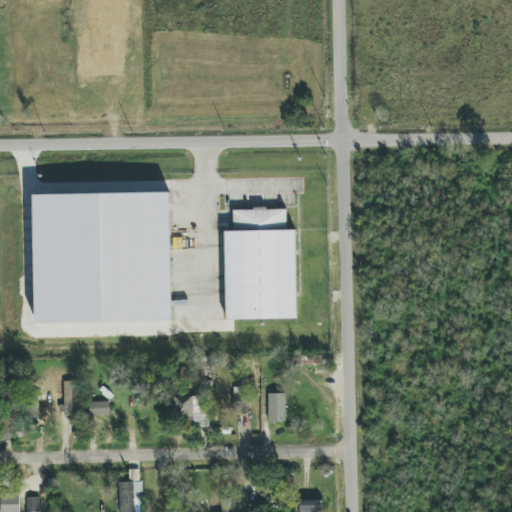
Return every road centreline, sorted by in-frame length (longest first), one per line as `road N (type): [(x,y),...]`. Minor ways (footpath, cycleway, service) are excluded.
road 1 (residential): [(340,0),(354,511)]
road 2 (tertiary): [(511,137),(0,145)]
road 3 (residential): [(0,458),(353,451)]
